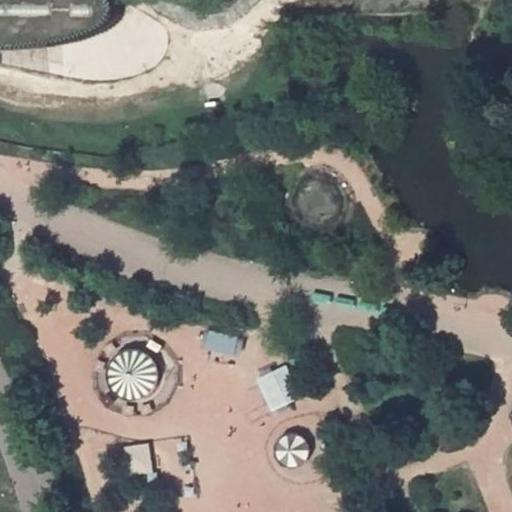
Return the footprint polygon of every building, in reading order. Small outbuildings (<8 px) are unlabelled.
[(0,0),(0,62),(1,63),(62,81),(59,46),(88,39),(100,34),(109,30),(117,24),(122,18),(124,13),(124,8),(122,3),(118,0),(0,0)] [(216,331),(212,348),(240,354),(244,338),(216,331)] [(140,401),(148,400),(155,396),(160,390),(163,382),(164,374),(161,366),(157,360),(150,355),(142,353),(134,353),(127,356),(121,361),(116,368),(115,376),(116,384),(119,391),(125,397),(132,400),(140,401)] [(308,397),(292,366),(262,382),(278,412),(308,397)] [(289,464),(294,466),(299,467),(304,466),(308,464),(312,460),(314,456),(315,451),(314,446),(312,441),(308,437),(302,435),(297,435),(291,436),(287,440),(284,444),(282,450),(283,455),(285,460),(289,464)]
